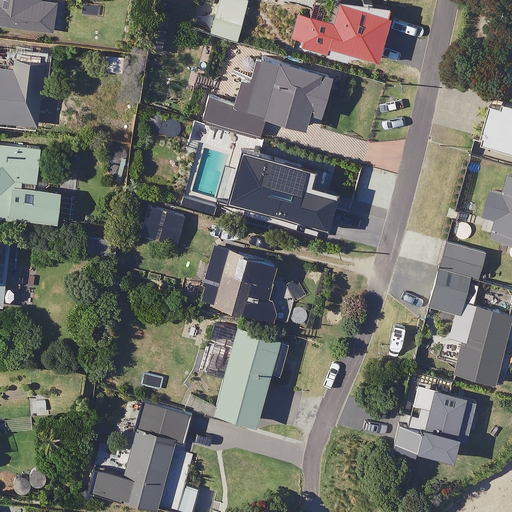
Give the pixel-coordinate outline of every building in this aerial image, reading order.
[(36,0),(0,0),(0,24),(50,30),(53,2),(37,0),(36,0)] [(236,39),(242,12),(247,13),(249,5),(244,4),(244,0),(215,0),(208,32),(236,39)] [(334,0),(288,0),(281,27),(362,48),(372,10),(334,0)] [(121,57),(107,56),(105,76),(119,78),(121,57)] [(320,116),(332,77),(278,62),(262,118),(305,131),(310,113),(320,116)] [(32,80),(0,76),(0,117),(0,114),(28,117),(32,80)] [(511,100),(493,96),(481,142),(511,150),(511,100)] [(130,126),(112,124),(110,140),(129,142),(130,126)] [(262,160),(297,171),(304,148),(269,137),(262,160)] [(38,146),(0,142),(0,216),(55,221),(58,190),(34,188),(38,146)] [(212,204),(277,224),(288,189),(223,169),(212,204)] [(511,174),(506,173),(502,189),(489,185),(482,214),(495,218),(490,236),(511,242),(511,174)] [(483,253),(445,242),(440,263),(477,274),(483,253)] [(204,301),(276,317),(289,261),(218,245),(204,301)] [(502,363),(511,322),(511,314),(509,314),(511,299),(511,291),(476,283),(478,276),(437,266),(428,303),(455,309),(448,336),(459,339),(451,371),(498,382),(502,363)] [(214,410),(257,422),(279,342),(237,330),(214,410)] [(459,395),(408,382),(394,440),(445,453),(459,395)] [(90,488),(167,508),(191,414),(141,401),(123,474),(95,467),(90,488)]
